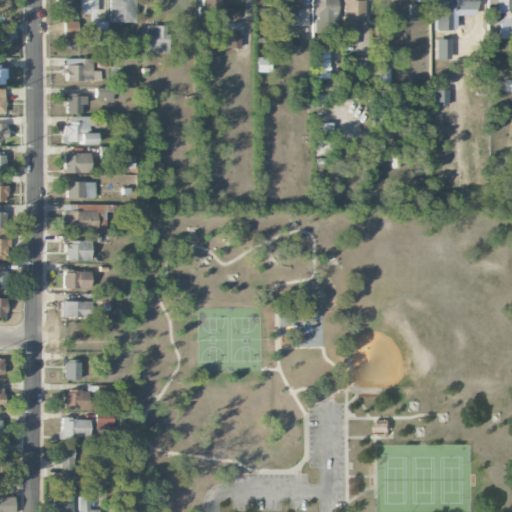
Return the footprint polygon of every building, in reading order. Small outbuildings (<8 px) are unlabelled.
[(108,0),(109,23),(134,22),(133,0),(108,0)] [(297,18),(297,0),(276,0),(276,17),(297,18)] [(334,0),(312,0),(313,33),(335,32),(334,0)] [(370,21),(369,0),(361,0),(360,0),(342,0),(343,45),(356,45),(355,21),(370,21)] [(500,38),(511,37),(511,0),(488,0),(489,24),(500,24),(500,38)] [(418,18),(417,6),(409,6),(409,19),(418,18)] [(64,40),(76,40),(76,21),(63,21),(64,40)] [(91,22),(91,33),(104,34),(105,23),(91,22)] [(166,25),(146,25),(145,52),(166,53),(166,25)] [(240,33),(226,33),(225,47),(239,48),(240,33)] [(255,71),(269,72),(269,57),(255,57),(255,71)] [(356,78),(369,77),(369,57),(355,57),(356,78)] [(388,57),(375,57),(376,82),(389,82),(388,57)] [(64,80),(100,81),(100,71),(91,70),(92,59),(64,58),(64,80)] [(112,101),(112,87),(95,88),(95,98),(103,97),(103,101),(112,101)] [(80,113),(80,104),(85,104),(85,95),(65,95),(65,113),(80,113)] [(94,116),(69,116),(69,125),(62,125),(62,144),(94,143),(94,116)] [(330,134),(331,123),(319,122),(319,133),(330,134)] [(89,172),(88,153),(62,154),(63,173),(89,172)] [(122,169),(133,168),(133,155),(121,156),(122,169)] [(65,197),(94,198),(95,182),(66,181),(65,197)] [(105,230),(104,211),(107,211),(107,205),(62,205),(63,231),(105,230)] [(89,241),(64,241),(64,260),(88,260),(89,241)] [(89,271),(62,270),(61,288),(89,289),(89,271)] [(61,317),(89,317),(90,301),(61,301),(61,317)] [(78,379),(78,362),(63,362),(62,379),(78,379)] [(62,390),(61,409),(87,409),(88,391),(62,390)] [(88,438),(88,418),(59,418),(59,439),(88,438)] [(375,432),(375,422),(390,422),(390,432),(375,432)] [(60,488),(74,488),(73,446),(58,446),(60,488)] [(12,511),(12,496),(0,496),(0,489),(12,490),(12,476),(0,476),(0,511),(12,511)] [(88,495),(77,495),(76,511),(95,511),(95,509),(88,510),(88,495)] [(71,511),(72,498),(52,498),(51,511),(71,511)]
